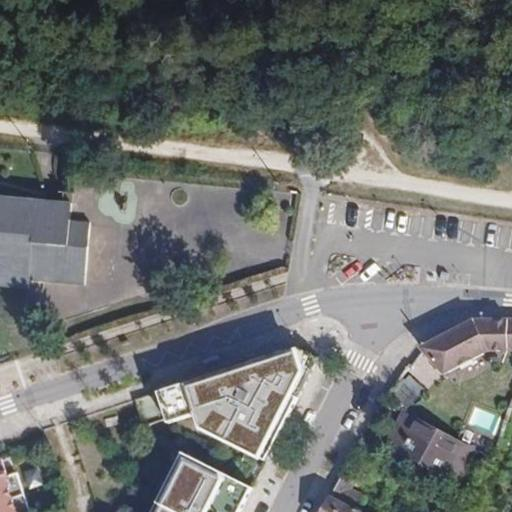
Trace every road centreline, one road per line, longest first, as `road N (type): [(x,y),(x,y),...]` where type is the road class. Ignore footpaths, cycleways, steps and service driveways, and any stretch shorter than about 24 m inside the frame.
road 1 (track): [(511,201),(0,125)]
road 2 (tertiary): [(0,408),(293,310),(395,295)]
road 3 (residential): [(286,511),(395,295)]
